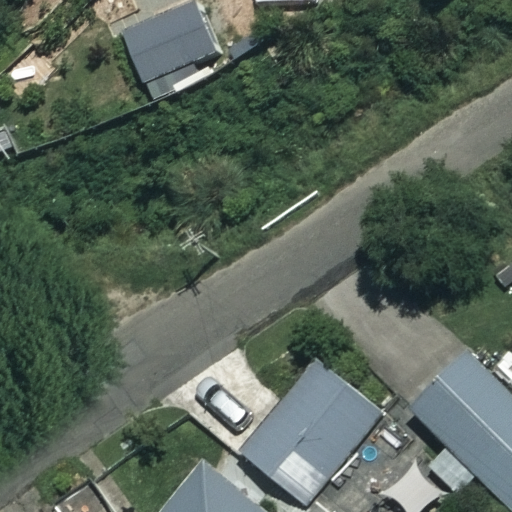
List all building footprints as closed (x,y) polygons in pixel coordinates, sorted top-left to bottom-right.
[(110,0),(155,37),(186,0),(110,0)] [(511,390),(477,353),(418,409),(511,509),(511,390)] [(385,415),(325,365),(249,455),(310,506),(385,415)] [(341,511),(325,498),(312,511),(270,511),(218,465),(175,511),(341,511)] [(443,511),(432,475),(396,486),(404,511),(443,511)]
